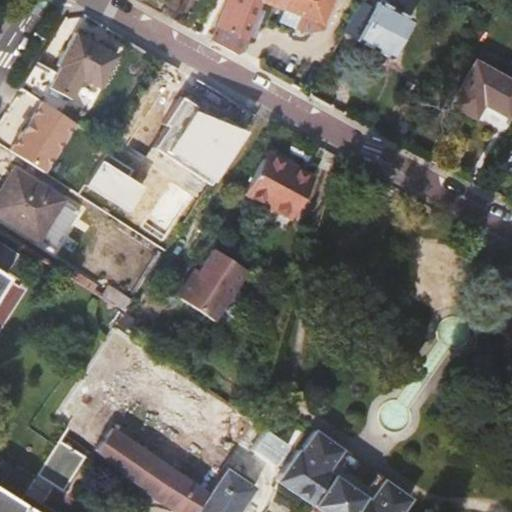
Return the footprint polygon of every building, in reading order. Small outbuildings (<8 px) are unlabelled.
[(227,0),(211,41),(234,54),(240,50),(259,0),(263,0),(281,7),(298,14),(294,25),(300,28),(309,27),(320,26),(330,0),(227,0)] [(298,14),(281,7),(276,19),(294,25),(298,14)] [(369,15),(355,8),(342,31),(355,38),(355,39),(387,57),(408,18),(389,8),(386,14),(373,7),(369,15)] [(110,52),(69,30),(51,63),(53,64),(43,84),(64,95),(75,75),(93,85),(110,52)] [(511,99),(511,83),(473,62),(450,103),(472,115),(480,101),(504,114),(511,99)] [(64,95),(43,84),(35,98),(56,111),(64,95)] [(0,114),(0,144),(15,120),(2,112),(0,114)] [(313,175),(266,150),(244,192),(291,217),(313,175)] [(78,210),(16,170),(0,194),(0,217),(52,251),(78,210)] [(185,200),(193,205),(211,178),(201,171),(192,183),(195,185),(185,200)] [(212,248),(196,270),(191,277),(184,278),(176,288),(177,295),(176,296),(210,318),(246,270),(212,248)] [(196,270),(192,267),(184,278),(191,277),(196,270)] [(131,297),(113,286),(105,299),(121,309),(122,310),(131,297)] [(121,311),(112,323),(124,331),(133,319),(121,311)] [(139,323),(133,319),(124,331),(131,336),(139,323)] [(111,427),(93,448),(149,495),(175,511),(191,511),(205,492),(111,427)] [(274,479),(272,482),(279,486),(312,509),(316,511),(399,511),(409,499),(380,479),(373,475),(366,485),(339,467),(343,460),(346,457),(347,455),(339,450),(311,431),(297,451),(294,449),(274,479)] [(85,455),(58,438),(36,474),(63,491),(85,455)] [(350,459),(346,457),(343,460),(345,461),(345,464),(345,466),(348,468),(351,468),(354,466),(354,463),(353,461),(350,459)] [(205,492),(191,511),(236,511),(252,488),(222,468),(205,492)] [(0,511),(57,511),(25,491),(18,501),(0,489),(0,511)]
